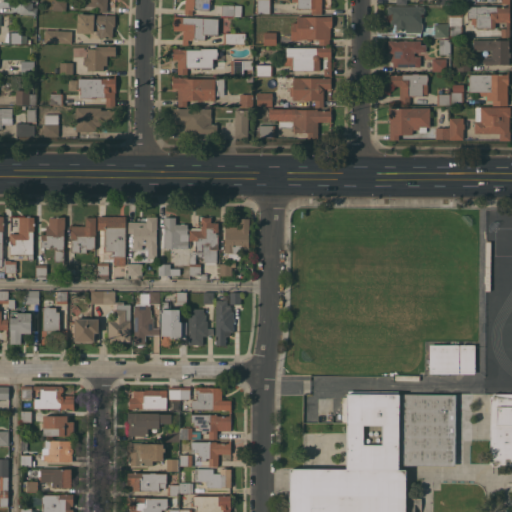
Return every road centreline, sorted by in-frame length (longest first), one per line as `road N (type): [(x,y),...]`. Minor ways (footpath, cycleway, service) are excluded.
road 1 (residential): [(274,174),(261,511)]
road 2 (residential): [(263,369),(0,367)]
road 3 (residential): [(362,0),(358,175)]
road 4 (residential): [(143,0),(142,173)]
road 5 (residential): [(101,368),(101,511)]
road 6 (primary): [(274,174),(142,173)]
